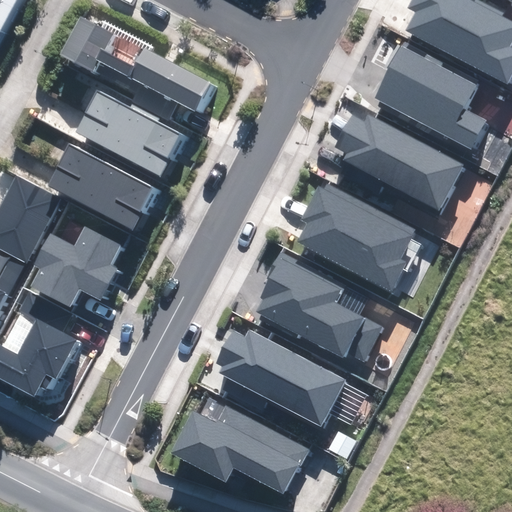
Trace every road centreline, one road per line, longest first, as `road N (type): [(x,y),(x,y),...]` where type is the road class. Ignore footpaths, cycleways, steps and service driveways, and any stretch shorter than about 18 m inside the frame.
road 1 (residential): [(70,504),(305,59)]
road 2 (residential): [(0,114),(63,0)]
road 3 (residential): [(305,59),(194,0)]
